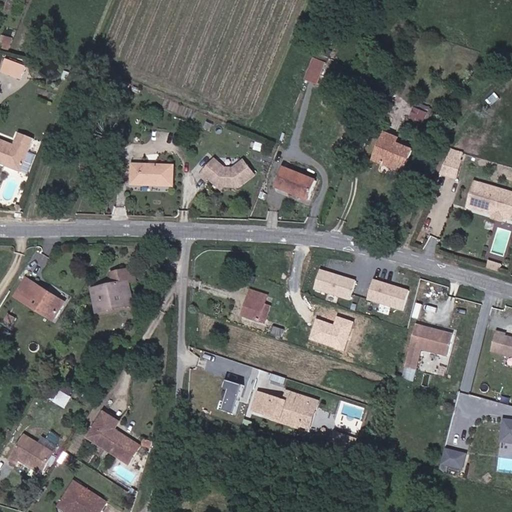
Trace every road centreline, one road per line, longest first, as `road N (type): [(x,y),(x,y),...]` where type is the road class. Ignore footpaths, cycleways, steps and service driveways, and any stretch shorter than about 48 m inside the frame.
road 1 (tertiary): [(187,236),(382,248),(511,291)]
road 2 (unclassified): [(149,511),(177,406),(187,236)]
road 3 (tertiary): [(0,226),(187,236)]
